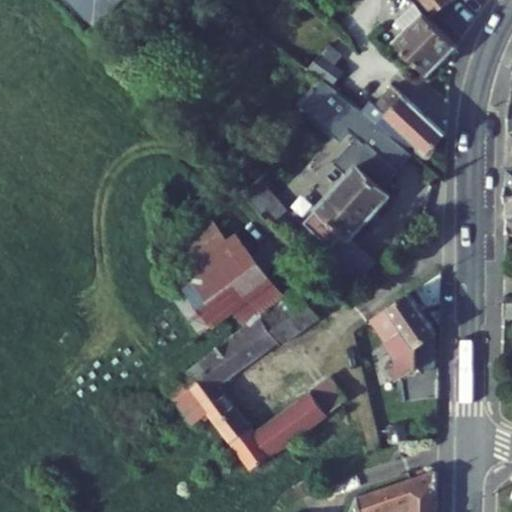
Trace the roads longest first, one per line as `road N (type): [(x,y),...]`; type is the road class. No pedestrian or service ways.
road 1 (tertiary): [(509,0),(483,59),(473,116),(470,435)]
road 2 (unknown): [(472,215),(246,376)]
